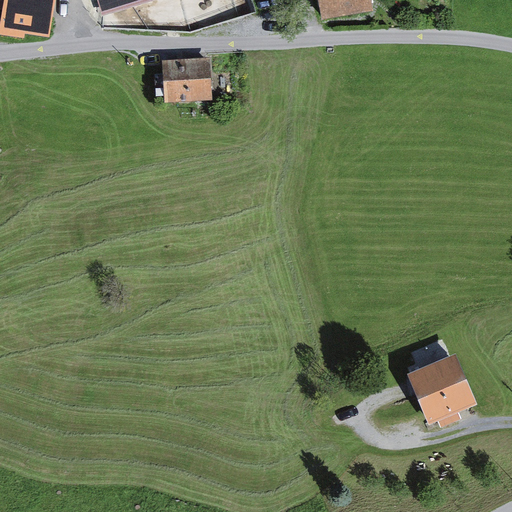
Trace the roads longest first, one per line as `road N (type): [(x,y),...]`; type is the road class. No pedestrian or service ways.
road 1 (residential): [(511,44),(432,34),(235,46),(83,43),(0,53)]
road 2 (track): [(511,430),(390,451),(358,431),(374,400),(419,388)]
